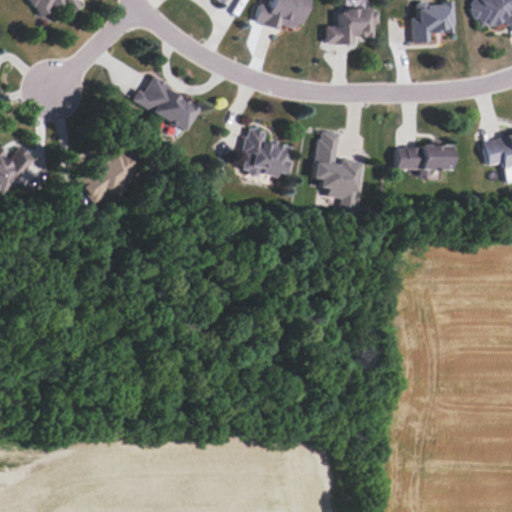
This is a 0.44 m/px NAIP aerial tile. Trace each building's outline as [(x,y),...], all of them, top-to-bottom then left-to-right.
[(72,0),(26,0),(38,20),(51,13),(56,22),(78,10),(72,0)] [(257,4),(252,22),(296,34),(305,0),(268,0),(267,7),(257,4)] [(511,20),(511,5),(510,0),(475,0),(467,3),(477,33),(511,20)] [(410,44),(427,44),(427,34),(451,33),(450,3),(409,4),(410,44)] [(322,46),(349,46),(349,38),(371,39),(372,11),(335,10),(335,29),(322,28),(322,46)] [(129,101),(179,132),(195,107),(163,88),(166,84),(150,75),(139,93),(135,91),(129,101)] [(282,180),(289,141),(258,136),(260,128),(244,126),(236,172),(282,180)] [(356,164),(331,161),(334,134),(315,132),(309,187),(324,189),(323,198),(352,201),(356,164)] [(498,164),(500,171),(511,168),(511,134),(479,142),(484,167),(498,164)] [(446,141),(415,141),(415,147),(392,147),(392,171),(446,171),(446,141)] [(89,204),(137,174),(120,146),(71,176),(89,204)] [(0,197),(32,160),(16,147),(6,159),(0,153),(0,197)]
